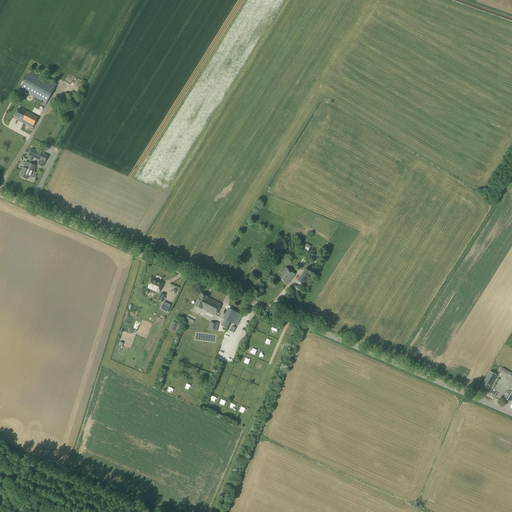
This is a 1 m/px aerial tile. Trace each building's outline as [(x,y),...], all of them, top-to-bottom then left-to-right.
[(54,83),(53,84),(31,71),(20,90),(43,102),(40,107),(43,108),(56,85),(56,84),(54,83)] [(79,89),(82,80),(76,78),(72,86),(79,89)] [(40,116),(43,111),(31,105),(28,109),(40,116)] [(25,112),(19,108),(14,116),(21,120),(21,121),(24,123),(21,129),(29,133),(38,118),(25,111),(25,112)] [(48,133),(54,120),(49,118),(43,131),(48,133)] [(42,131),(45,125),(42,124),(40,130),(52,136),(58,124),(54,122),(48,134),(42,131)] [(48,156),(31,148),(28,156),(45,163),(48,156)] [(33,173),(36,166),(30,163),(27,169),(23,167),(19,176),(26,180),(28,176),(31,178),(31,176),(33,176),(33,173)] [(287,285),(295,275),(286,268),(278,278),(287,285)] [(309,276),(303,272),(297,280),(303,285),(309,276)] [(159,293),(162,283),(153,278),(148,288),(159,293)] [(215,316),(221,304),(208,297),(201,293),(195,306),(202,310),(202,309),(207,312),(215,316)] [(164,302),(161,309),(168,312),(171,306),(164,302)] [(236,312),(228,308),(222,319),(231,323),(236,312)] [(235,325),(241,314),(236,312),(231,323),(235,325)] [(173,322),(169,329),(175,332),(178,324),(173,322)] [(217,331),(218,323),(210,322),(208,330),(217,331)] [(496,375),(489,371),(481,385),(488,389),(496,375)]
